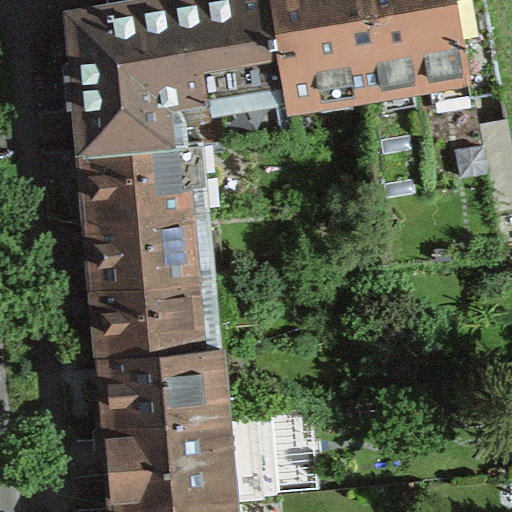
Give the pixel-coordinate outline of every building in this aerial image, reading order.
[(288,99),(271,0),(123,0),(70,9),(82,149),(170,141),(166,99),(219,90),(221,103),(179,107),(182,140),(293,130),(288,99)] [(271,0),(288,99),(366,86),(369,124),(371,124),(383,260),(511,248),(511,147),(507,118),(476,123),(470,89),(500,84),(485,0),(271,0)] [(208,207),(205,174),(185,176),(182,140),(170,141),(82,149),(84,173),(84,181),(77,189),(78,205),(87,212),(89,218),(208,207)] [(94,285),(214,275),(208,207),(89,218),(89,235),(90,249),(83,256),(84,273),(93,279),(94,285)] [(214,275),(94,285),(95,304),(96,316),(89,324),(90,341),(98,347),(100,347),(100,354),(220,344),(214,275)] [(220,344),(100,354),(102,372),(103,387),(95,388),(98,422),(104,422),(226,411),(220,344)] [(275,492),(267,408),(226,411),(104,422),(106,441),(114,506),(234,495),(275,492)] [(235,511),(234,495),(114,506),(114,511),(235,511)]
